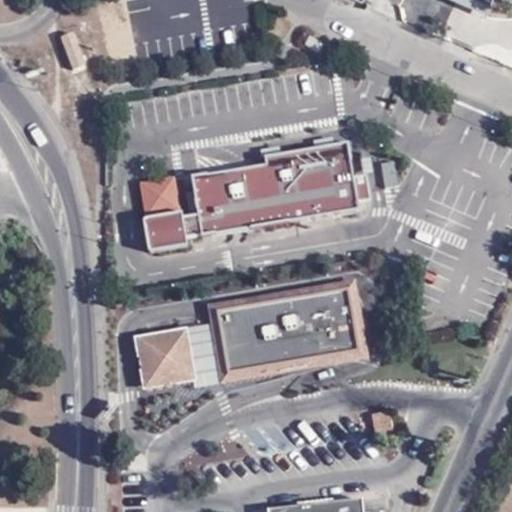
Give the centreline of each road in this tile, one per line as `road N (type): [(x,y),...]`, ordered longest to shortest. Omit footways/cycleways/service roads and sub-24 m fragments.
road 1 (secondary): [(73,270),(75,511)]
road 2 (secondary): [(73,270),(59,174),(45,139),(0,79)]
road 3 (residential): [(511,358),(446,511)]
road 4 (secondary): [(0,125),(73,270)]
